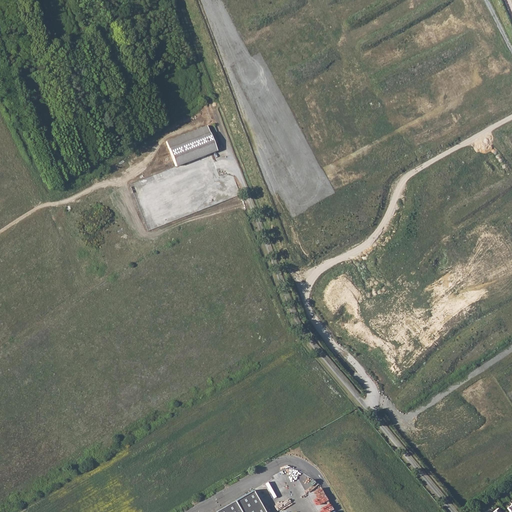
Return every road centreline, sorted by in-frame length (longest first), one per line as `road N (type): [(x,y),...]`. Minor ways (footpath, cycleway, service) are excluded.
road 1 (unclassified): [(449,511),(302,338),(177,0)]
road 2 (track): [(511,116),(406,175),(388,217),(363,247),(307,282),(306,301),(329,342),(361,368),(373,392),(361,407)]
road 3 (track): [(252,201),(140,232),(120,182),(43,204),(0,232)]
